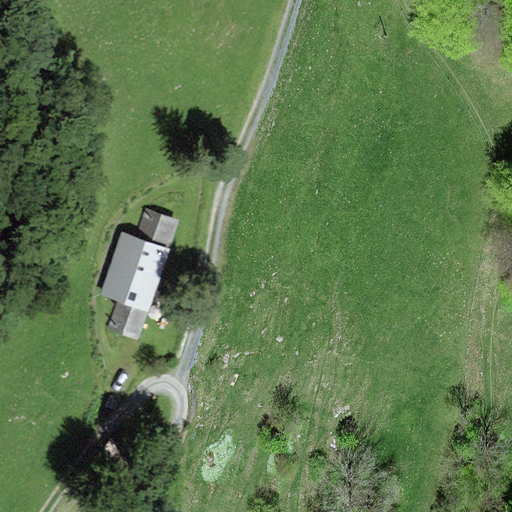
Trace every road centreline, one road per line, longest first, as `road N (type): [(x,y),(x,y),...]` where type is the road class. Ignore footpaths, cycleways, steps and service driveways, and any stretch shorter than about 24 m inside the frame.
road 1 (track): [(179,385),(232,167),(296,0)]
road 2 (track): [(179,385),(159,382),(141,391),(47,511)]
road 3 (track): [(158,511),(179,385)]
